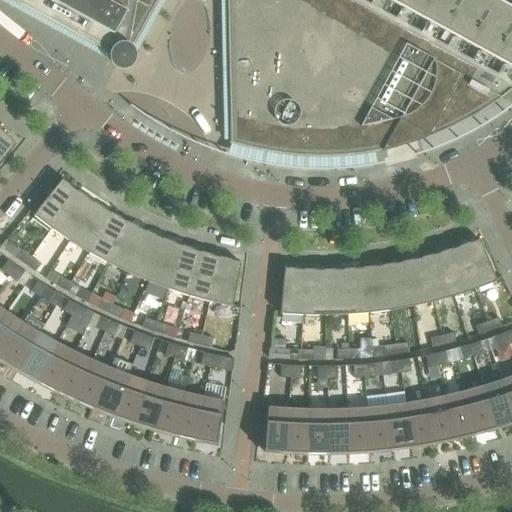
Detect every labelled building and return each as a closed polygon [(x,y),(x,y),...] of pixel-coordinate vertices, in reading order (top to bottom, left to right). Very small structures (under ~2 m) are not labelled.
[(10,0),(97,47),(123,0),(10,0)] [(131,48),(157,0),(123,0),(97,47),(110,54),(110,57),(111,62),(113,65),(117,68),(121,69),(126,68),(128,67),(132,64),(134,61),(135,56),(134,52),(131,48)] [(511,9),(495,0),(226,0),(227,20),(316,69),(331,41),(419,90),(434,63),(429,60),(444,32),(495,60),(511,69),(511,9)] [(316,69),(227,20),(228,57),(279,85),(307,100),(322,72),(316,69)] [(511,89),(511,69),(495,60),(444,32),(429,60),(434,63),(462,78),(500,99),(509,92),(511,89)] [(386,150),(416,96),(419,90),(331,41),(316,69),(322,72),(307,100),(334,115),(311,157),(317,157),(339,157),(361,154),(383,151),(386,150)] [(279,85),(228,57),(229,94),(264,113),(279,85)] [(440,117),(447,105),(462,78),(434,63),(419,90),(416,96),(386,150),(404,145),(425,139),(433,136),(432,132),(440,117)] [(500,99),(462,78),(447,105),(470,118),(473,116),(491,105),(500,99)] [(277,154),(307,100),(279,85),(264,113),(245,148),(251,149),(274,154),(277,154)] [(245,148),(264,113),(229,94),(230,143),(245,148)] [(311,157),(334,115),(307,100),(277,154),(295,156),(311,157)] [(447,105),(440,117),(455,126),(470,118),(447,105)] [(455,126),(440,117),(432,132),(433,136),(453,127),(455,126)] [(0,164),(16,144),(13,141),(12,142),(7,138),(8,137),(0,130),(0,164)] [(51,229),(78,192),(75,190),(75,191),(70,187),(70,186),(61,180),(33,216),(51,229)] [(69,242),(94,203),(91,201),(91,202),(86,199),(86,198),(78,192),(51,229),(69,242)] [(88,253),(111,213),(108,212),(108,213),(102,210),(103,209),(94,203),(69,242),(88,253)] [(107,264),(128,223),(125,222),(119,219),(120,218),(111,213),(88,253),(107,264)] [(127,274),(146,232),(143,230),(142,231),(137,229),(137,228),(128,223),(107,264),(127,274)] [(147,282),(164,240),(163,239),(161,238),(161,239),(155,237),(155,236),(146,232),(127,274),(147,282)] [(19,253),(15,251),(18,248),(7,240),(1,247),(4,249),(16,258),(25,266),(31,257),(21,250),(19,253)] [(167,290),(182,246),(179,245),(179,246),(173,244),(173,243),(164,240),(147,282),(167,290)] [(496,282),(479,240),(475,241),(475,242),(469,244),(469,243),(459,247),(474,290),(496,282)] [(188,297),(201,253),(198,252),(198,253),(192,251),(192,250),(182,246),(167,290),(188,297)] [(474,290),(459,247),(456,248),(456,249),(450,251),(450,250),(440,253),(453,297),(474,290)] [(209,303),(220,258),(219,258),(217,257),(217,258),(211,257),(211,255),(201,253),(188,297),(209,303)] [(453,297),(440,253),(437,254),(437,255),(431,257),(431,255),(421,258),(432,303),(453,297)] [(35,273),(41,264),(31,257),(25,266),(35,273)] [(231,308),(240,262),(236,262),(236,263),(230,261),(230,260),(220,258),(209,303),(231,308)] [(432,303),(421,258),(418,259),(418,260),(412,261),(412,260),(402,262),(411,308),(432,303)] [(8,277),(16,266),(8,260),(0,271),(8,277)] [(411,308),(402,262),(399,263),(399,264),(393,265),(393,264),(383,266),(389,311),(411,308)] [(17,283),(24,272),(16,266),(8,277),(17,283)] [(389,311),(383,266),(379,266),(379,267),(373,268),(373,267),(363,268),(368,314),(389,311)] [(368,314),(363,268),(360,268),(360,270),(354,270),(354,269),(344,270),(346,316),(368,314)] [(302,316),(304,270),(301,270),(301,271),(295,271),(295,269),(283,269),(279,314),(302,316)] [(324,316),(324,270),(321,270),(321,271),(314,271),(314,270),(304,270),(302,316),(324,316)] [(346,316),(344,270),(340,270),(340,271),(334,271),(334,270),(324,270),(324,316),(346,316)] [(65,292),(70,283),(60,277),(55,286),(65,292)] [(39,298),(46,287),(37,281),(30,292),(39,298)] [(76,298),(81,289),(70,283),(65,292),(76,298)] [(48,303),(55,292),(46,287),(39,298),(48,303)] [(112,305),(116,297),(105,292),(102,300),(101,300),(97,309),(107,314),(112,305)] [(71,316),(77,305),(68,300),(62,312),(71,316)] [(80,321),(86,310),(77,305),(71,316),(80,321)] [(119,319),(123,310),(112,305),(107,314),(119,319)] [(0,358),(22,324),(6,314),(0,321),(0,358)] [(0,361),(17,372),(39,335),(44,326),(27,316),(22,324),(0,358),(0,361)] [(104,333),(109,321),(100,317),(95,329),(104,333)] [(152,332),(156,322),(144,318),(141,328),(152,332)] [(500,328),(497,319),(486,323),(489,332),(500,328)] [(113,337),(119,325),(109,321),(104,333),(113,337)] [(175,339),(178,330),(156,322),(152,332),(164,336),(175,339)] [(489,332),(486,323),(474,327),(478,336),(489,332)] [(511,343),(511,329),(503,333),(508,345),(511,343)] [(139,347),(143,335),(134,331),(129,343),(139,347)] [(198,346),(201,336),(189,333),(187,343),(198,346)] [(455,343),(452,333),(441,336),(443,346),(455,343)] [(508,345),(503,333),(494,337),(498,349),(508,345)] [(35,382),(56,344),(39,335),(17,372),(18,372),(35,382)] [(148,350),(153,338),(143,335),(139,347),(148,350)] [(210,349),(212,339),(201,336),(198,346),(210,349)] [(443,346),(441,336),(429,339),(431,349),(443,346)] [(288,360),(289,350),(289,349),(284,349),(285,340),(270,339),(268,358),(272,358),(288,360)] [(372,358),(371,348),(370,339),(359,339),(360,349),(360,359),(372,358)] [(482,354),(479,342),(469,345),(473,357),(482,354)] [(174,358),(177,346),(168,343),(164,356),(174,358)] [(408,353),(407,343),(394,345),(396,355),(408,353)] [(54,392),(73,353),(56,344),(35,382),(36,383),(54,392)] [(396,355),(394,345),(383,347),(384,357),(396,355)] [(473,357),(469,345),(459,348),(463,360),(473,357)] [(183,361),(187,349),(177,346),(174,358),(183,361)] [(324,361),(324,348),(312,347),(312,351),(313,351),(312,361),(324,361)] [(384,357),(383,347),(371,348),(372,358),(384,357)] [(360,359),(360,349),(348,350),(348,360),(360,359)] [(300,360),(301,350),(289,350),(288,360),(300,360)] [(312,361),(313,351),(312,351),(301,350),(300,360),(312,361)] [(348,360),(348,350),(336,351),(336,361),(348,360)] [(447,364),(444,352),(434,354),(437,366),(447,364)] [(73,401),(91,362),(73,353),(54,392),(55,392),(73,401)] [(210,368),(212,355),(202,353),(200,365),(210,368)] [(437,366),(434,354),(424,356),(427,369),(437,366)] [(220,370),(222,357),(212,355),(210,368),(220,370)] [(411,372),(409,359),(398,361),(400,373),(411,372)] [(400,373),(398,361),(388,362),(390,375),(400,373)] [(93,409),(109,370),(91,362),(73,401),(93,409)] [(374,377),(373,364),(363,365),(364,378),(374,377)] [(290,379),(290,366),(280,365),(279,378),(290,379)] [(364,378),(363,365),(352,366),(353,379),(364,378)] [(299,379),(300,366),(290,366),(290,379),(299,379)] [(337,379),(337,366),(326,367),(327,379),(337,379)] [(327,379),(326,367),(316,367),(316,380),(327,379)] [(113,417),(128,377),(109,370),(93,409),(94,410),(113,417)] [(511,376),(500,381),(511,417),(511,376)] [(133,424),(146,383),(128,377),(113,417),(114,417),(133,424)] [(511,423),(511,417),(500,381),(482,387),(494,429),(511,423)] [(153,430),(165,389),(146,383),(133,424),(134,424),(153,430)] [(494,429),(482,387),(463,392),(473,435),(474,435),(494,429)] [(173,436),(184,394),(165,389),(153,430),(154,431),(173,436)] [(473,435),(463,392),(444,397),(453,440),(473,435)] [(194,441),(203,399),(184,394),(173,436),(174,436),(194,441)] [(391,450),(386,407),(384,395),(365,397),(366,409),(370,452),(389,451),(391,450)] [(453,440),(444,397),(425,401),(433,444),(453,440)] [(216,445),(223,403),(203,399),(194,441),(211,444),(216,445)] [(433,444),(425,401),(405,405),(412,448),(431,444),(433,444)] [(412,448),(405,405),(386,407),(391,450),(410,448),(412,448)] [(285,453),(288,410),(267,409),(263,452),(268,452),(284,453),(285,453)] [(370,452),(366,409),(347,410),(349,454),(368,453),(370,452)] [(306,454),(307,411),(288,410),(285,453),(305,454),(306,454)] [(349,454),(347,410),(327,411),(327,454),(347,454),(349,454)] [(327,454),(327,411),(307,411),(306,454),(326,454),(327,454)]
